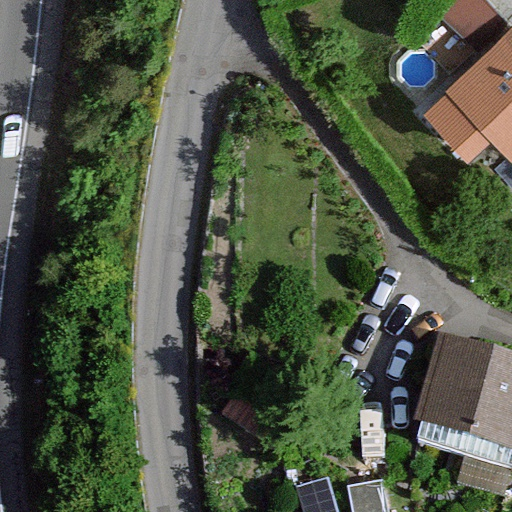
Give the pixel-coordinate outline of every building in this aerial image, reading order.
[(487,0),(445,0),(441,3),(458,29),(493,8),(487,0)] [(511,21),(454,77),(511,138),(511,21)] [(511,356),(443,339),(421,422),(511,446),(511,356)] [(353,484),(358,511),(394,511),(387,477),(353,484)] [(340,511),(336,478),(302,482),(305,511),(340,511)]
